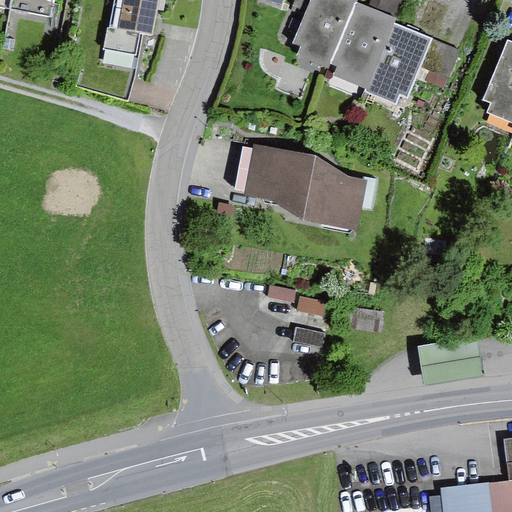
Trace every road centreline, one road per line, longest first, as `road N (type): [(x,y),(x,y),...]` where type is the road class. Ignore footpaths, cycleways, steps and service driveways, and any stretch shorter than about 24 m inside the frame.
road 1 (residential): [(224,453),(170,303),(161,222),(170,158),(218,0)]
road 2 (primary): [(511,401),(224,453)]
road 3 (primary): [(224,453),(15,511)]
road 4 (track): [(0,81),(178,134)]
